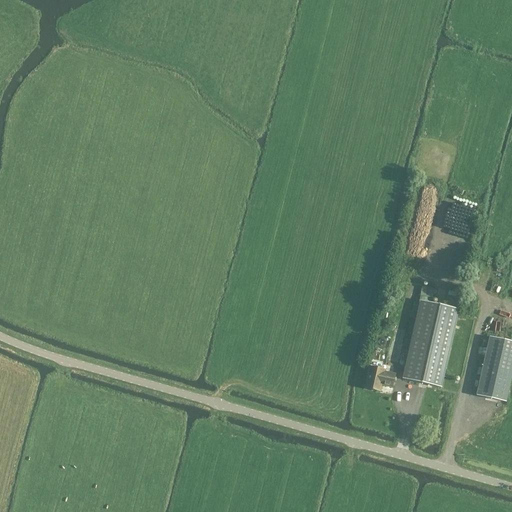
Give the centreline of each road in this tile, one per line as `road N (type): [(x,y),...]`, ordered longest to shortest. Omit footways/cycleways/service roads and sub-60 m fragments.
road 1 (tertiary): [(511,487),(38,354),(0,336)]
road 2 (track): [(74,37),(0,198)]
